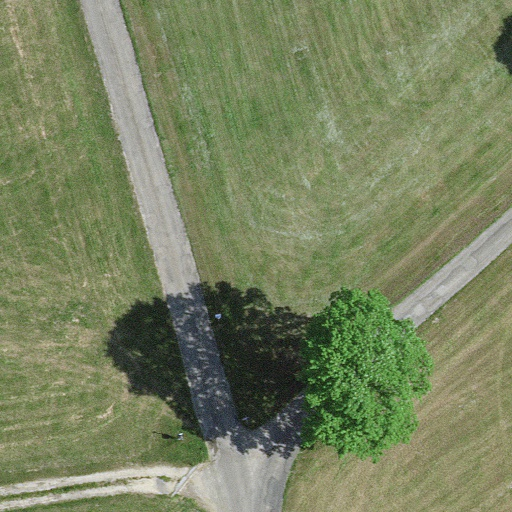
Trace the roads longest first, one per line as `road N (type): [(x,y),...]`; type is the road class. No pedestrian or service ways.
road 1 (unclassified): [(244,479),(107,0)]
road 2 (unclassified): [(244,479),(314,399),(511,219)]
road 3 (track): [(0,489),(108,476),(244,479)]
